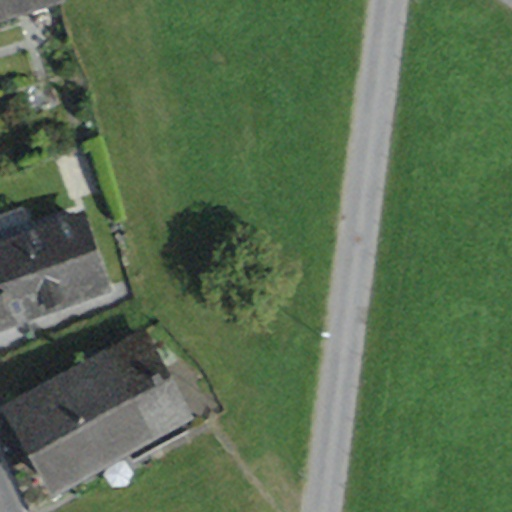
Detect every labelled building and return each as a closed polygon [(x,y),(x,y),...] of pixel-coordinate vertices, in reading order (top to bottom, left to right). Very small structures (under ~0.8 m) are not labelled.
[(58,0),(0,0),(0,6),(21,0),(24,0),(29,13),(59,4),(58,0)] [(0,249),(39,237),(30,207),(0,217),(0,249)] [(0,321),(103,287),(82,223),(39,237),(0,249),(0,321)] [(137,337),(10,408),(55,487),(123,449),(181,417),(137,337)] [(123,449),(132,465),(190,433),(181,417),(123,449)]
